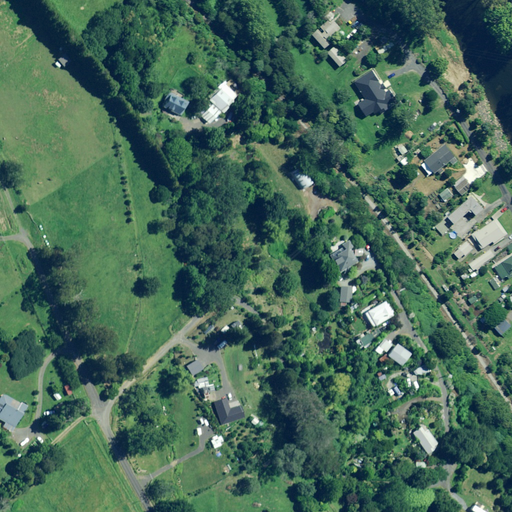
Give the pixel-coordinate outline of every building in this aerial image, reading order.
[(325,32),(322,34),(318,30),(312,35),(327,51),(332,45),(328,40),(338,31),(329,21),(321,28),(325,32)] [(388,44),(384,38),(381,41),(383,44),(376,48),(382,56),(390,50),(392,52),(398,48),(392,41),(388,44)] [(347,61),(335,47),(328,53),(340,67),(347,61)] [(354,85),(350,78),(345,81),(349,88),(354,85)] [(208,91),(203,86),(200,89),(205,94),(208,91)] [(181,95),(171,89),(165,99),(167,100),(164,107),(181,116),(188,103),(180,98),(181,95)] [(234,103),(220,89),(217,92),(215,89),(207,98),(223,114),(234,103)] [(219,113),(212,105),(201,116),(209,124),(219,113)] [(399,125),(393,129),(398,136),(404,131),(399,125)] [(460,160),(446,144),(425,161),(435,174),(450,161),(454,165),(460,160)] [(412,160),(408,156),(401,162),(405,166),(412,160)] [(311,183),(299,166),(289,173),(301,189),(311,183)] [(473,187),(464,176),(453,185),(463,196),(473,187)] [(453,195),(448,189),(440,195),(445,202),(453,195)] [(486,209),(473,195),(448,217),(455,225),(472,210),(478,216),(486,209)] [(508,235),(497,219),(472,236),(482,249),(493,241),(495,244),(508,235)] [(447,223),(444,220),(436,228),(443,236),(450,230),(445,225),(447,223)] [(340,245),(341,247),(328,255),(339,273),(356,262),(348,249),(350,247),(347,241),(340,245)] [(474,249),(467,242),(454,254),(462,262),(474,249)] [(495,256),(491,250),(470,265),(475,272),(482,267),(482,266),(495,256)] [(511,277),(511,256),(495,268),(505,282),(511,277)] [(499,286),(494,279),(490,282),(495,288),(499,286)] [(339,302),(351,303),(352,288),(340,287),(339,302)] [(479,300),(476,295),(468,301),(471,305),(479,300)] [(392,315),(383,301),(363,314),(371,328),(392,315)] [(511,326),(504,319),(495,329),(502,336),(511,326)] [(390,345),(383,339),(374,351),(378,355),(382,350),(385,352),(390,345)] [(408,355),(394,345),(386,356),(400,366),(408,355)] [(386,360),(382,356),(377,360),(382,365),(386,360)] [(211,386),(206,387),(204,378),(196,380),(197,381),(194,382),(195,385),(197,384),(198,388),(196,389),(197,392),(201,391),(203,395),(212,393),(211,386)] [(67,384),(63,387),(68,396),(73,394),(67,384)] [(57,393),(52,396),(56,401),(61,398),(57,393)] [(26,407),(2,394),(0,397),(0,419),(6,423),(3,427),(12,433),(26,407)] [(439,446),(423,425),(412,433),(428,455),(439,446)] [(427,463),(417,463),(416,471),(426,471),(427,463)]
